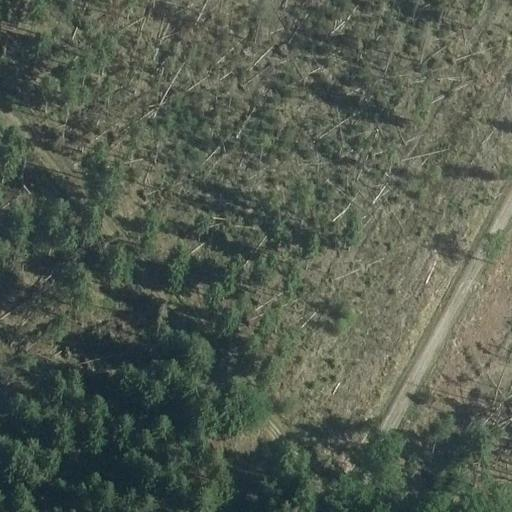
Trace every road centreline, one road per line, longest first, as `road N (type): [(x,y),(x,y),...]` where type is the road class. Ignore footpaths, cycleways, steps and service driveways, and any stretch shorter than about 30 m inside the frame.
road 1 (track): [(342,511),(0,98)]
road 2 (track): [(342,511),(511,201)]
